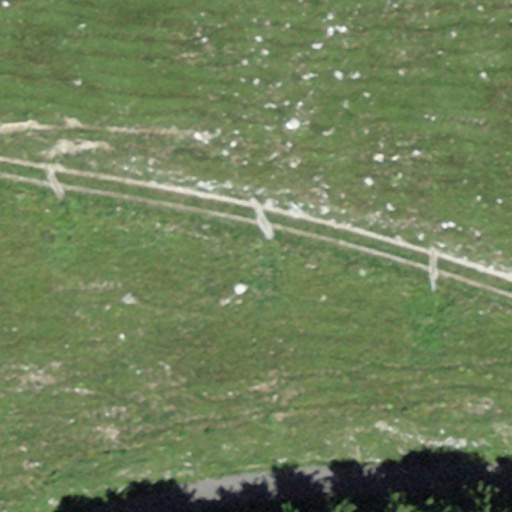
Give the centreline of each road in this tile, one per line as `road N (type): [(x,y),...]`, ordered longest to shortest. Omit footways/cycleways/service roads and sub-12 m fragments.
road 1 (track): [(511,298),(296,232),(0,170)]
road 2 (unclassified): [(511,483),(288,484),(195,511)]
